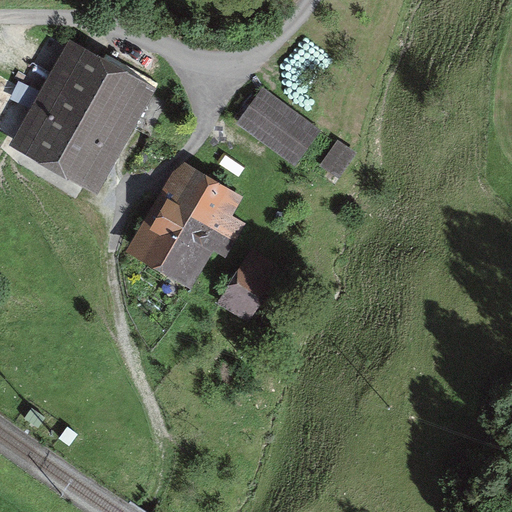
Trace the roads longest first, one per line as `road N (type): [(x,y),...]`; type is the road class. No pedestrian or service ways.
road 1 (track): [(143,511),(168,457),(122,328),(114,248),(138,198),(209,122),(211,67)]
road 2 (unclassified): [(0,15),(99,19),(211,67),(260,51),(312,0)]
